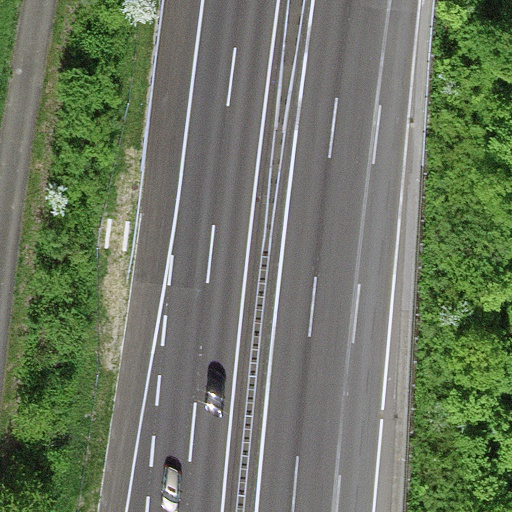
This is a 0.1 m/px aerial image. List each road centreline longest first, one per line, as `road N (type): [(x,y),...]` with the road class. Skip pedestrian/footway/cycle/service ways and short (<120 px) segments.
road 1 (motorway): [(243,0),(183,511)]
road 2 (motorway): [(302,511),(356,0)]
road 3 (unclassified): [(39,0),(0,338)]
